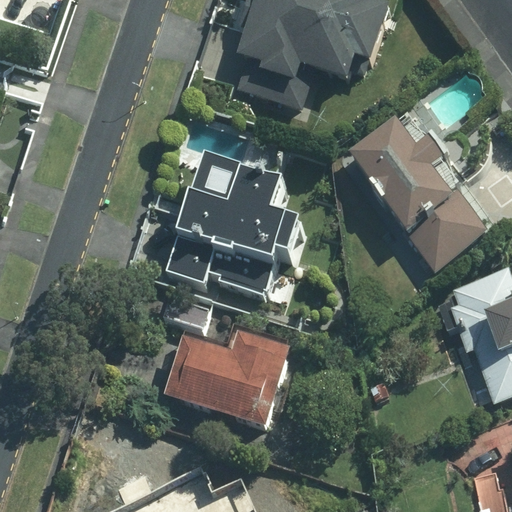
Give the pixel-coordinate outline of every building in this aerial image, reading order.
[(308,116),(322,74),(359,87),(367,63),(384,68),(403,11),(386,5),(387,0),(268,0),(267,7),(260,5),(249,35),(256,37),(248,60),(253,62),(242,94),(308,116)] [(446,142),(429,155),(409,126),(360,161),(446,281),(502,240),(472,198),(467,201),(447,173),(461,163),(446,142)] [(218,281),(278,302),(292,260),(308,265),(320,230),(290,220),(300,190),(217,162),(177,279),(214,292),(218,281)] [(511,275),(459,296),(461,302),(446,307),(456,335),(471,330),(502,409),(511,405),(511,275)] [(220,317),(176,300),(168,319),(212,336),(220,317)] [(252,341),(246,360),(196,344),(177,404),(279,435),(303,357),(252,341)] [(203,474),(201,469),(106,511),(256,511),(241,479),(211,492),(208,484),(211,483),(206,473),(203,474)]
